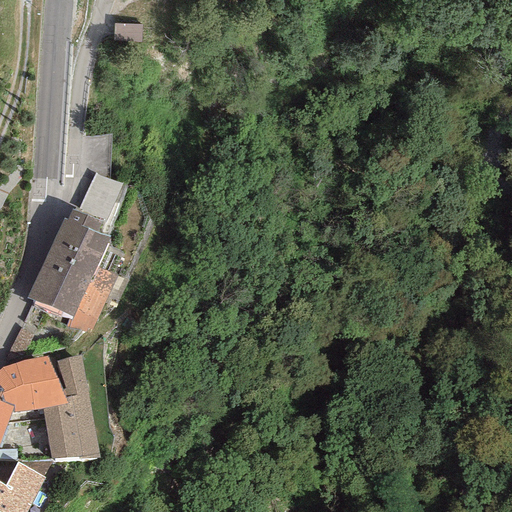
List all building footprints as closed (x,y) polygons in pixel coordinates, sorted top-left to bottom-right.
[(142,22),(113,20),(113,36),(141,38),(142,22)] [(81,208),(111,217),(122,179),(92,170),(81,208)] [(103,222),(71,208),(66,219),(62,218),(26,297),(72,318),(95,267),(108,237),(98,233),(103,222)] [(116,276),(95,267),(72,318),(67,327),(89,334),(116,276)] [(33,336),(20,329),(8,351),(22,358),(33,336)] [(0,368),(0,402),(13,407),(11,412),(42,408),(67,404),(61,390),(46,356),(24,360),(2,367),(0,368)] [(80,356),(55,362),(65,388),(61,390),(69,404),(42,408),(51,459),(99,458),(80,356)] [(13,407),(0,402),(0,461),(16,463),(51,461),(51,459),(42,408),(11,412),(13,407)] [(51,461),(16,463),(5,486),(0,482),(0,511),(26,511),(45,478),(42,477),(51,461)]
